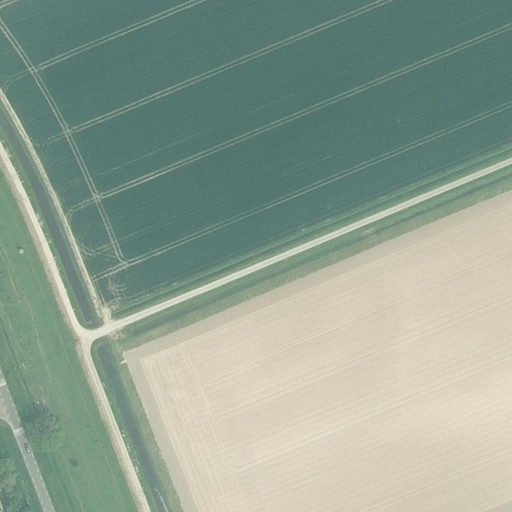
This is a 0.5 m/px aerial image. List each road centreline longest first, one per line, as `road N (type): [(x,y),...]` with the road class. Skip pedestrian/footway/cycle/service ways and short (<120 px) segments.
road 1 (unclassified): [(81,338),(511,163)]
road 2 (unclassified): [(81,338),(0,148)]
road 3 (unclassified): [(148,511),(81,338)]
